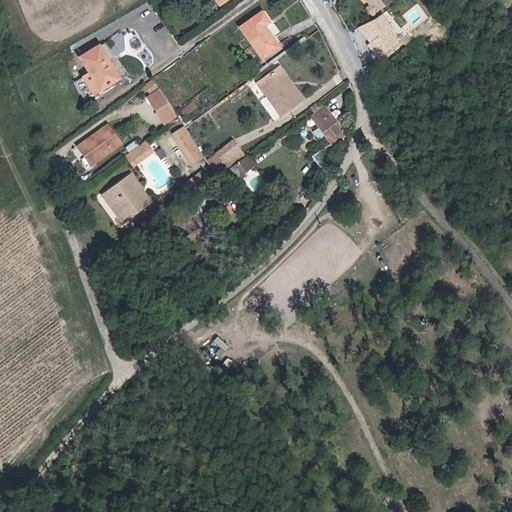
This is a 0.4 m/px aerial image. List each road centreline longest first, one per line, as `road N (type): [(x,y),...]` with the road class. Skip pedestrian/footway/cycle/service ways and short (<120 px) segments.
road 1 (track): [(368,126),(511,303)]
road 2 (unclassified): [(368,126),(357,78),(317,0)]
